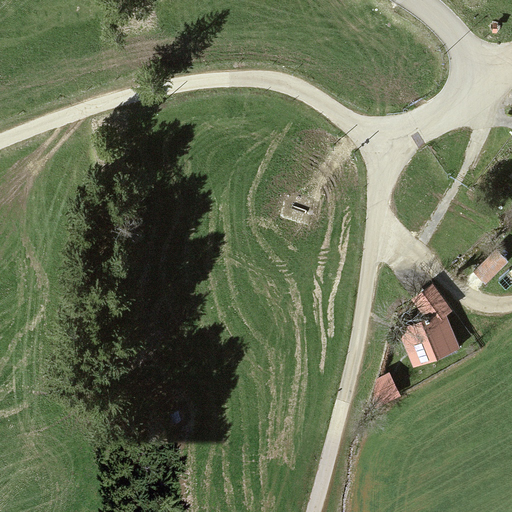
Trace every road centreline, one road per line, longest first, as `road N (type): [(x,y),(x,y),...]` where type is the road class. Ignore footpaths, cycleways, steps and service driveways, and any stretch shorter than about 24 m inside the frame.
road 1 (unclassified): [(0,140),(143,91),(259,78),(303,91),(386,142)]
road 2 (unclassified): [(312,511),(359,341),(386,142)]
road 3 (unclassified): [(386,142),(479,78),(456,36),(418,0)]
